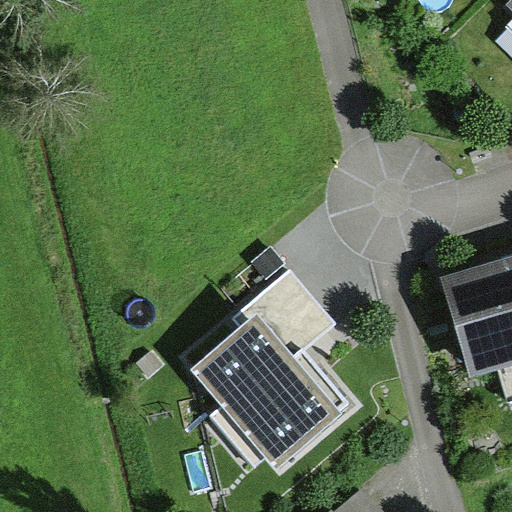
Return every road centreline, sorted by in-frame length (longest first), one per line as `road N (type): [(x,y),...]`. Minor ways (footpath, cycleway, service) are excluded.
road 1 (residential): [(371,214),(441,503)]
road 2 (residential): [(320,0),(371,214)]
road 3 (residential): [(371,214),(511,197)]
